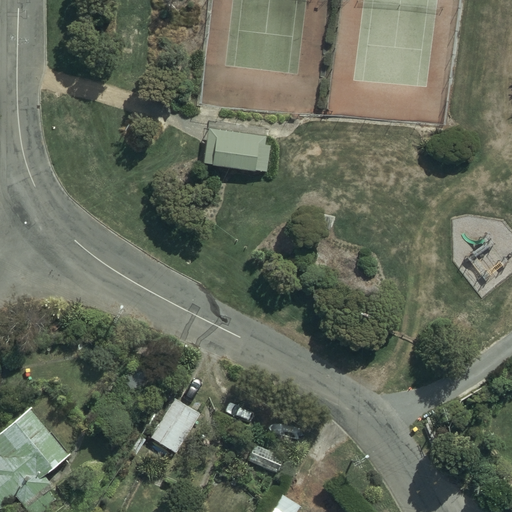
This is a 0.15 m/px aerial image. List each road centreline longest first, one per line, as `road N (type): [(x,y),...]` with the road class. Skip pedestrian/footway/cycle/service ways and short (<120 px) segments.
road 1 (residential): [(48,213),(89,253),(305,373),(351,407),(406,467),(432,511)]
road 2 (residential): [(16,0),(22,152),(48,213)]
